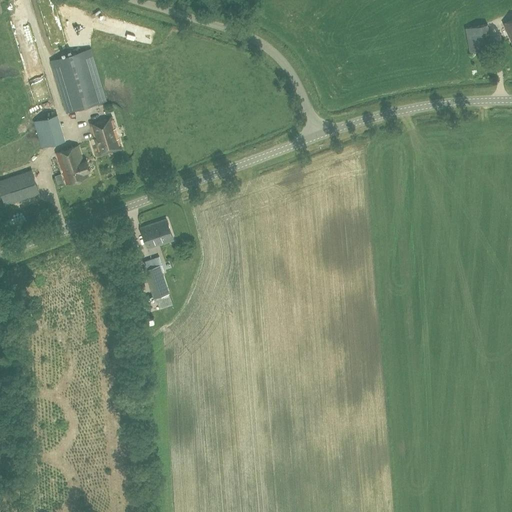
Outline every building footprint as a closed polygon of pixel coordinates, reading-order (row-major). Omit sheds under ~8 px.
[(511,42),(511,18),(503,22),(511,42)] [(470,52),(492,48),(488,23),(465,27),(470,52)] [(134,43),(147,44),(148,26),(135,26),(134,43)] [(107,100),(91,48),(51,60),(67,112),(107,100)] [(42,147),(66,139),(58,113),(34,121),(42,147)] [(111,118),(92,123),(101,154),(120,149),(111,118)] [(56,152),(66,183),(88,176),(87,171),(90,170),(87,159),(83,160),(78,144),(56,152)] [(0,187),(6,204),(40,193),(32,169),(0,179),(0,187)] [(148,248),(174,239),(167,218),(141,227),(148,248)] [(170,292),(160,263),(145,269),(154,297),(170,292)]
